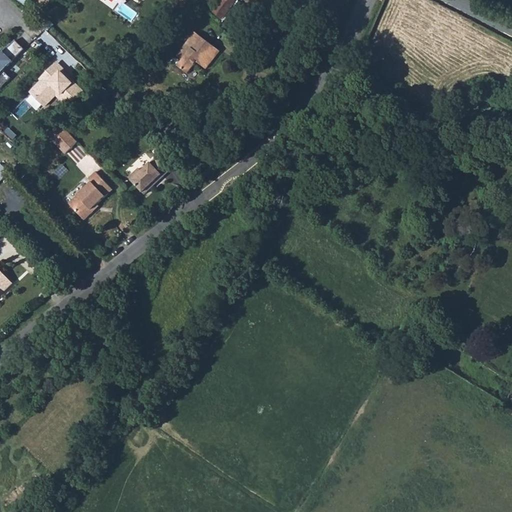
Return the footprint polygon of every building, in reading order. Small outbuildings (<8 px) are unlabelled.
[(30,2),(28,0),(15,0),(24,8),(30,2)] [(224,0),(215,13),(223,19),(236,0),(224,0)] [(49,31),(53,27),(46,20),(42,24),(49,31)] [(207,70),(221,52),(196,33),(178,56),(183,61),(179,67),(189,74),(198,62),(207,70)] [(0,90),(0,91),(12,79),(4,71),(25,50),(16,41),(4,53),(0,57),(0,56),(0,90)] [(56,65),(41,80),(43,81),(31,93),(46,107),(57,96),(69,107),(84,92),(63,72),(65,70),(58,64),(56,65)] [(66,155),(79,142),(61,124),(49,137),(66,155)] [(140,169),(130,178),(146,195),(170,172),(157,158),(143,172),(140,169)] [(0,183),(11,173),(2,164),(0,165),(0,183)] [(23,182),(13,171),(11,173),(0,183),(0,186),(9,196),(23,182)] [(70,204),(86,221),(94,212),(93,210),(99,205),(114,190),(98,172),(90,180),(93,182),(70,204)] [(1,295),(13,284),(0,269),(0,294),(0,295),(1,295)]
